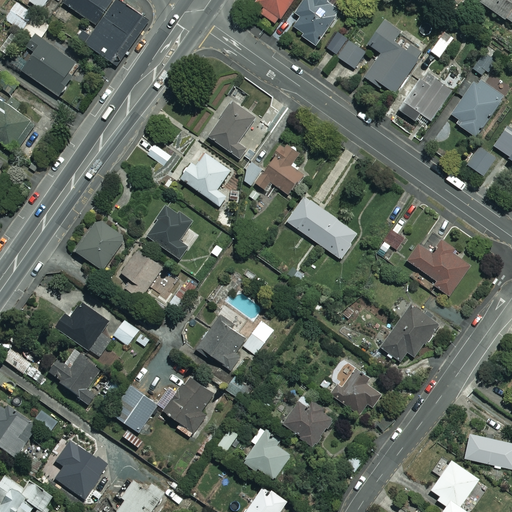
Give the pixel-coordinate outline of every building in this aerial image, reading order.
[(49,0),(22,0),(28,4),(30,1),(43,10),(49,0)] [(67,0),(66,3),(96,24),(112,0),(67,0)] [(112,61),(145,15),(123,0),(115,0),(86,42),(112,61)] [(295,0),(256,0),(254,2),(264,9),(261,14),(276,26),(295,0)] [(300,19),(294,29),(303,35),(301,37),(316,48),(340,12),(327,4),(329,0),(304,0),(294,15),(300,19)] [(511,0),(483,0),(480,6),(511,25),(511,0)] [(70,75),(77,65),(43,42),(51,29),(18,6),(6,23),(36,43),(30,52),(36,56),(24,74),(59,98),(73,77),(70,75)] [(145,15),(112,61),(118,65),(150,19),(145,15)] [(395,96),(425,51),(384,24),(368,47),(380,56),(364,80),(379,90),(381,87),(395,96)] [(455,39),(446,32),(430,53),(440,60),(455,39)] [(366,53),(349,42),(338,59),(354,70),(366,53)] [(489,74),(495,64),(482,55),(472,69),(480,75),(484,70),(489,74)] [(430,124),(452,93),(424,74),(398,112),(415,124),(419,117),(430,124)] [(476,86),(464,79),(456,93),(463,97),(451,117),(459,122),(456,126),(477,140),(504,97),(479,81),(476,86)] [(257,116),(234,100),(209,137),(241,158),(248,149),(239,142),(257,116)] [(34,127),(0,101),(0,144),(14,154),(34,127)] [(511,131),(507,128),(494,148),(510,158),(507,163),(511,165),(511,131)] [(301,154),(285,143),(257,183),(268,191),(274,183),(290,194),(304,174),(292,166),(301,154)] [(171,157),(156,145),(148,154),(164,166),(171,157)] [(494,160),(479,149),(467,166),(483,177),(494,160)] [(231,170),(203,150),(183,179),(220,206),(228,195),(219,188),(231,170)] [(253,186),(264,169),(253,161),(242,178),(253,186)] [(358,234),(306,197),(289,222),(341,258),(358,234)] [(193,220),(169,204),(148,236),(181,258),(189,246),(180,240),(193,220)] [(126,238),(100,219),(77,250),(104,269),(126,238)] [(405,238),(393,230),(380,248),(386,253),(391,245),(397,249),(405,238)] [(457,248),(444,240),(435,254),(420,244),(409,261),(438,280),(435,285),(451,296),(472,265),(454,253),(457,248)] [(164,266),(139,248),(123,272),(130,277),(125,285),(142,297),(164,266)] [(227,270),(219,264),(210,277),(217,283),(227,270)] [(215,286),(208,281),(198,292),(206,298),(215,286)] [(185,301),(177,295),(167,308),(175,314),(185,301)] [(109,322),(81,303),(72,317),(67,314),(58,327),(101,357),(113,339),(102,332),(109,322)] [(439,324),(412,304),(379,350),(397,364),(407,350),(416,357),(439,324)] [(257,326),(227,306),(197,349),(210,357),(211,355),(233,370),(241,357),(236,353),(242,345),(257,355),(275,329),(261,320),(257,326)] [(140,330),(126,320),(115,336),(128,346),(140,330)] [(100,390),(92,384),(104,369),(70,344),(49,372),(63,383),(61,385),(88,405),(100,390)] [(33,362),(13,347),(3,360),(24,375),(33,362)] [(45,375),(34,366),(28,375),(39,383),(45,375)] [(372,378),(358,369),(344,388),(339,385),(333,394),(362,414),(368,405),(372,408),(383,393),(368,383),(372,378)] [(178,426),(192,437),(209,415),(204,411),(218,393),(191,372),(163,408),(181,423),(178,426)] [(16,385),(0,373),(0,385),(10,393),(16,385)] [(246,382),(235,376),(227,391),(238,397),(246,382)] [(159,404),(132,386),(113,413),(140,432),(159,404)] [(335,420),(303,395),(283,421),(315,446),(335,420)] [(35,426),(0,402),(0,447),(15,457),(35,426)] [(283,439),(262,426),(253,441),(257,444),(246,463),(259,471),(261,469),(277,479),(292,454),(278,446),(283,439)] [(239,434),(231,428),(220,445),(229,451),(239,434)] [(143,442),(128,431),(123,438),(138,449),(143,442)] [(511,442),(472,433),(466,458),(511,468),(511,442)] [(364,461),(355,453),(346,464),(355,472),(364,461)] [(481,479),(454,459),(433,489),(441,496),(439,499),(448,506),(443,511),(469,511),(462,506),(481,479)] [(0,511),(49,511),(50,511),(46,508),(53,497),(30,482),(24,490),(5,477),(0,485),(0,511)] [(117,511),(158,511),(173,492),(165,486),(162,491),(152,484),(147,491),(129,478),(116,496),(125,503),(117,511)] [(247,511),(281,511),(287,503),(264,487),(247,511)]
